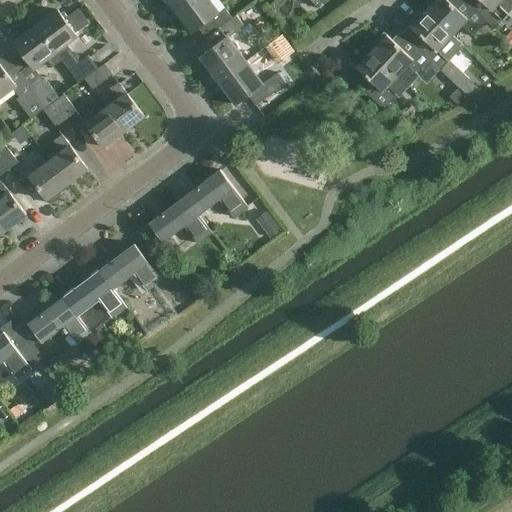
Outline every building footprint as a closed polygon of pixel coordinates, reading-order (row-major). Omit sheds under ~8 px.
[(167,0),(176,11),(190,0),(167,0)] [(210,0),(190,0),(176,11),(192,33),(200,27),(207,37),(233,18),(225,8),(220,12),(210,0)] [(479,13),(465,0),(463,0),(470,6),(463,14),(448,0),(430,0),(428,2),(431,5),(426,10),(453,36),(463,26),(472,35),(486,21),(479,13)] [(511,0),(481,0),(487,5),(479,13),(486,21),(494,29),(511,9),(511,0)] [(58,9),(36,26),(56,53),(79,83),(99,68),(89,55),(80,62),(67,45),(78,36),(58,9)] [(432,61),(431,62),(440,70),(454,55),(444,46),(453,36),(426,10),(421,15),(419,12),(408,23),(432,46),(424,54),(432,61)] [(218,81),(246,61),(229,38),(244,26),(236,15),(233,18),(207,37),(206,38),(214,48),(201,58),(218,81)] [(35,69),(56,53),(36,26),(15,42),(35,69)] [(424,54),(402,33),(401,34),(415,47),(408,54),(384,32),(373,43),(376,46),(372,51),(409,86),(418,76),(431,62),(432,61),(424,54)] [(409,86),(372,51),(367,56),(364,53),(352,66),(362,76),(363,74),(377,87),(370,95),(370,94),(369,95),(386,111),(400,96),(409,86)] [(264,84),(246,61),(218,81),(236,105),(248,95),(256,106),(287,83),(279,73),(264,84)] [(31,118),(46,107),(32,89),(15,67),(7,73),(0,63),(0,98),(14,88),(20,97),(17,100),(31,118)] [(105,64),(85,78),(93,89),(113,74),(105,64)] [(460,66),(454,76),(465,84),(472,74),(460,66)] [(33,88),(32,89),(46,107),(59,97),(46,78),(33,88)] [(107,108),(124,132),(145,116),(119,82),(111,88),(119,99),(107,108)] [(65,94),(54,102),(69,122),(79,115),(104,147),(124,132),(107,108),(95,118),(86,106),(79,112),(65,94)] [(60,130),(69,122),(54,102),(44,110),(60,130)] [(63,152),(50,161),(68,184),(88,169),(63,134),(54,141),(63,152)] [(2,140),(0,142),(0,158),(9,170),(19,162),(2,140)] [(0,176),(9,170),(0,158),(0,176)] [(59,190),(68,184),(50,161),(38,170),(30,159),(22,165),(47,199),(48,199),(51,204),(63,195),(59,190)] [(199,216),(200,215),(221,200),(234,217),(248,206),(221,169),(185,196),(199,216)] [(1,181),(0,181),(0,222),(6,230),(27,215),(1,181)] [(199,216),(185,196),(149,222),(164,242),(185,226),(198,244),(213,232),(200,215),(199,216)] [(163,280),(156,270),(163,265),(146,242),(139,248),(135,243),(99,270),(114,289),(135,273),(148,291),(163,280)] [(128,307),(114,289),(99,270),(64,297),(78,316),(79,316),(92,333),(128,307)] [(38,336),(28,343),(41,361),(41,362),(45,368),(56,360),(43,342),(64,327),(77,344),(92,333),(79,316),(78,316),(64,297),(28,323),(38,336)] [(4,331),(0,333),(0,364),(4,362),(18,379),(41,362),(41,361),(28,343),(24,336),(14,344),(4,331)]
